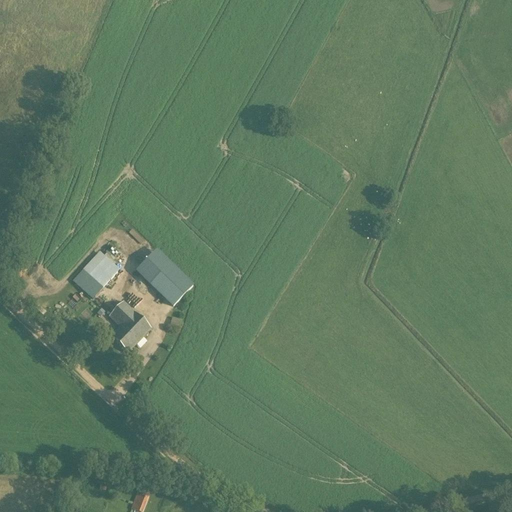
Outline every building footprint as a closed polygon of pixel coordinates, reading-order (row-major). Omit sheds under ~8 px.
[(72,283),(92,302),(103,288),(119,272),(101,255),(99,254),(72,283)] [(172,265),(150,287),(172,309),(194,287),(172,265)] [(67,307),(79,318),(82,315),(70,304),(67,307)] [(111,338),(127,354),(150,331),(123,304),(109,317),(120,329),(111,338)] [(172,318),(169,331),(178,333),(181,320),(172,318)] [(131,510),(136,511),(142,511),(149,494),(138,490),(131,510)]
